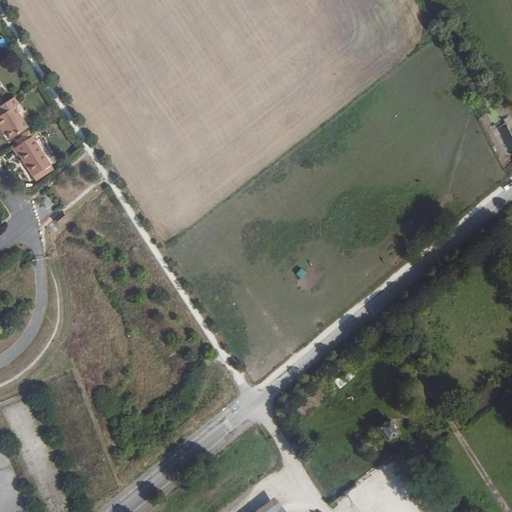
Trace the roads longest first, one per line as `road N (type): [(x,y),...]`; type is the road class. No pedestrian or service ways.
road 1 (residential): [(511,192),(122,511)]
road 2 (track): [(507,511),(375,305)]
